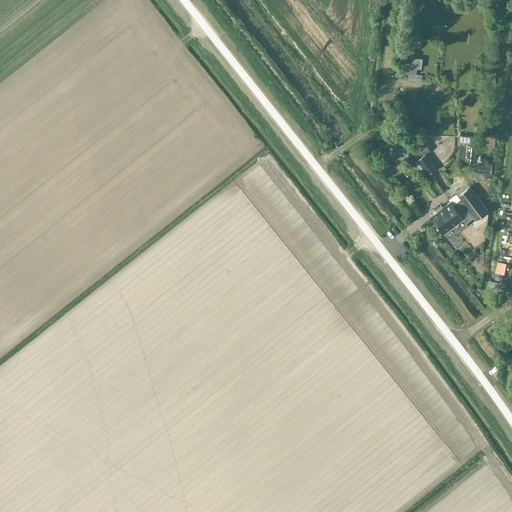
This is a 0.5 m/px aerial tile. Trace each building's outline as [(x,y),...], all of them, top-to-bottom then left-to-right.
[(418,59),(405,57),(403,75),(416,76),(418,59)] [(478,136),(460,135),(460,137),(459,136),(459,139),(461,139),(459,160),(476,161),(478,136)] [(431,150),(426,144),(413,155),(418,160),(413,164),(424,179),(438,168),(427,154),(431,150)] [(396,176),(389,164),(385,167),(392,178),(396,176)] [(437,211),(431,216),(444,233),(463,218),(466,222),(474,216),(476,219),(488,210),(469,186),(458,195),(460,198),(453,204),(450,201),(443,207),(441,205),(436,209),(437,211)]
